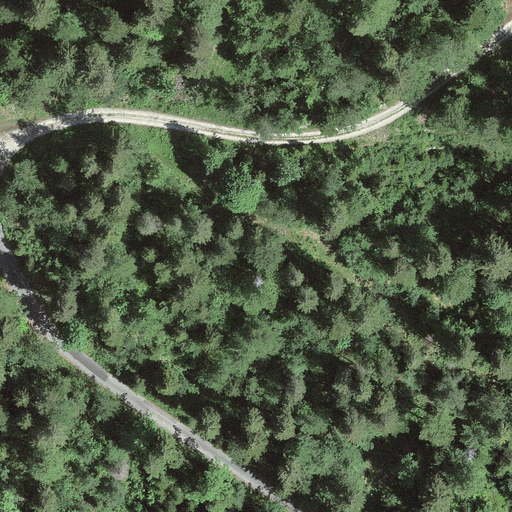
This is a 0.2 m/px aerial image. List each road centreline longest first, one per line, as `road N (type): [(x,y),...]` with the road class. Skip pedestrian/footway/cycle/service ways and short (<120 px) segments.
road 1 (track): [(511,24),(410,102),(345,132),(242,137),(99,112),(43,125),(0,159)]
road 2 (track): [(304,511),(70,352),(23,298),(0,245)]
